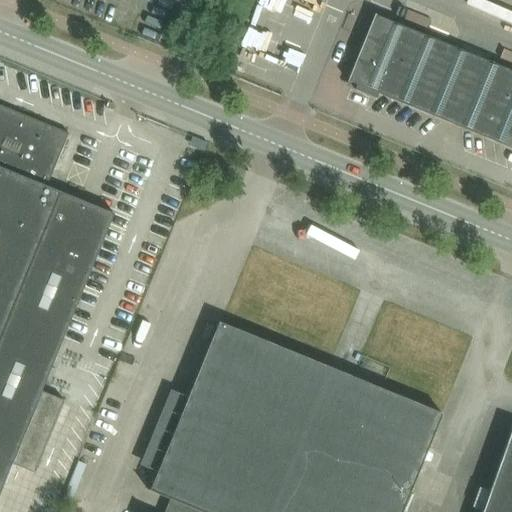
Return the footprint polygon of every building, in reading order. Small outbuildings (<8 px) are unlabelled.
[(511,148),(511,72),(374,15),(347,81),(356,85),(354,91),(375,99),(377,93),(511,148)] [(0,501),(0,502),(15,465),(35,473),(55,423),(62,405),(64,402),(44,394),(116,215),(48,187),(70,134),(0,105),(0,501)] [(177,502),(200,511),(401,511),(442,414),(219,323),(150,491),(177,502)] [(511,511),(511,428),(511,429),(481,511),(511,511)] [(200,511),(177,502),(172,511),(200,511)]
